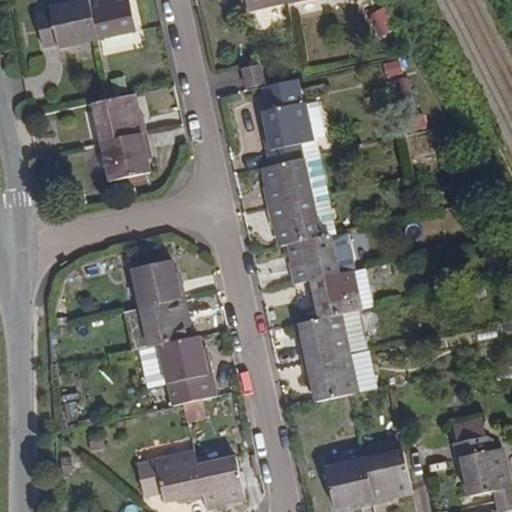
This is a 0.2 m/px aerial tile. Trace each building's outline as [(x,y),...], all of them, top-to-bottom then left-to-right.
[(94,39),(85,0),(68,0),(69,2),(48,6),(49,10),(35,13),(43,47),(56,44),(57,48),(94,39)] [(134,30),(126,0),(85,0),(94,39),(134,30)] [(290,0),(248,0),(251,9),(290,0)] [(261,82),(257,67),(247,70),(250,84),(261,82)] [(309,142),(295,78),(262,85),(267,109),(261,110),(265,130),(260,132),(269,167),(305,159),(301,144),(309,142)] [(393,140),(421,137),(415,83),(387,87),(393,140)] [(138,112),(133,93),(92,103),(101,142),(148,131),(143,111),(138,112)] [(151,171),(147,154),(153,153),(148,131),(101,142),(110,180),(151,171)] [(321,155),(317,140),(309,142),(301,144),(305,159),(321,155)] [(329,194),(321,155),(305,159),(314,197),(329,194)] [(314,197),(305,159),(269,167),(263,168),(267,185),(262,186),(267,208),(314,197)] [(339,234),(329,194),(314,197),(323,238),(330,236),(339,234)] [(323,238),(314,197),(267,208),(271,227),(276,226),(281,247),(289,246),(323,238)] [(356,271),(348,232),(339,234),(330,236),(339,275),(351,272),(356,271)] [(339,275),(330,236),(323,238),(289,246),(292,262),(288,263),(293,285),(306,282),(339,275)] [(185,300),(180,278),(174,280),(170,261),(125,271),(130,293),(134,311),(185,300)] [(374,306),(365,269),(356,271),(351,272),(360,309),(374,306)] [(360,309),(351,272),(339,275),(306,282),(310,300),(316,298),(321,318),(340,314),(360,309)] [(186,340),(182,321),(189,320),(185,300),(134,311),(143,349),(186,340)] [(369,349),(360,309),(340,314),(350,354),(369,349)] [(350,354),(340,314),(321,318),(297,324),(301,343),(296,344),(301,365),(350,354)] [(215,399),(206,357),(199,358),(194,338),(186,340),(143,349),(133,352),(147,414),(215,399)] [(378,388),(369,349),(350,354),(358,393),(378,388)] [(358,393),(350,354),(301,365),(306,386),(311,384),(315,403),(358,393)] [(511,487),(501,446),(490,449),(486,433),(453,441),(462,477),(466,476),(471,497),(494,491),(511,487)] [(412,492),(402,451),(362,460),(373,508),(393,503),(392,497),(412,492)] [(203,499),(195,465),(192,452),(133,465),(140,494),(160,490),(163,500),(184,495),(186,503),(203,499)] [(244,496),(235,456),(195,465),(203,499),(206,511),(227,507),(225,500),(244,496)] [(356,511),(373,508),(362,460),(324,469),(333,510),(352,505),(354,511),(356,511)] [(511,511),(511,486),(511,487),(494,491),(498,511),(511,511)]
